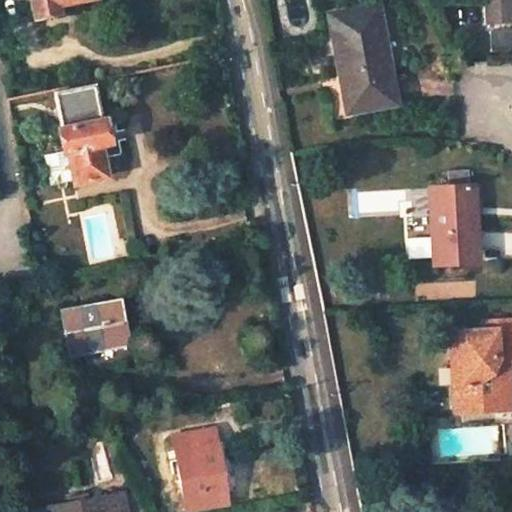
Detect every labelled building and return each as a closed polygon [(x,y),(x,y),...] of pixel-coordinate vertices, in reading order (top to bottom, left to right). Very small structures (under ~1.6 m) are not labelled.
[(30,0),(34,17),(58,11),(57,2),(67,0),(30,0)] [(326,9),(330,34),(380,25),(375,0),(373,0),(344,6),(342,0),(332,0),(334,8),(326,9)] [(490,0),(493,28),(511,26),(511,12),(511,13),(510,0),(490,0)] [(380,25),(330,34),(339,83),(346,82),(351,106),(394,98),(380,25)] [(351,106),(346,82),(339,83),(344,107),(351,106)] [(93,86),(55,95),(62,128),(59,129),(64,154),(45,158),(51,186),(73,181),(74,184),(107,176),(101,145),(108,144),(104,118),(100,118),(93,86)] [(478,176),(434,177),(436,254),(480,253),(478,176)] [(119,302),(61,313),(70,353),(127,343),(119,302)] [(503,401),(502,354),(511,353),(511,312),(485,313),(485,321),(453,322),(455,374),(461,374),(462,399),(483,398),(483,402),(503,401)] [(511,353),(502,354),(503,401),(511,400),(511,353)] [(214,427),(172,434),(185,507),(226,500),(214,427)] [(126,511),(123,493),(51,506),(51,511),(126,511)]
